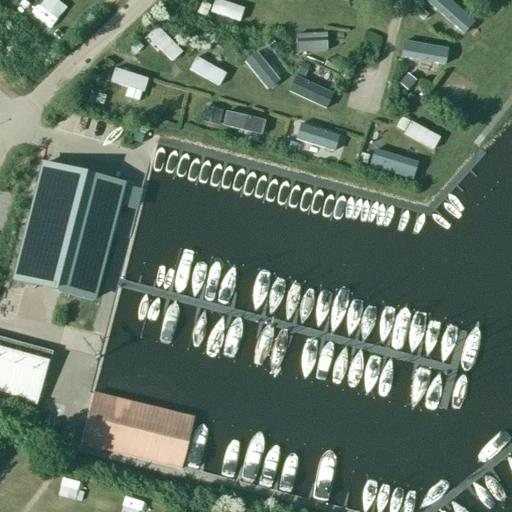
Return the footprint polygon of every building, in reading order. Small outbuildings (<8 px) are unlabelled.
[(433,0),(459,30),(472,19),(455,0),(433,0)] [(224,18),(242,18),(242,3),(223,3),(224,18)] [(311,47),(328,47),(327,29),(311,29),(311,47)] [(409,51),(443,60),(446,46),(412,37),(409,51)] [(132,52),(164,68),(171,54),(139,39),(132,52)] [(245,61),(266,91),(280,81),(259,51),(245,61)] [(188,70),(218,87),(227,71),(197,54),(188,70)] [(114,64),(110,83),(131,87),(135,68),(114,64)] [(471,99),(480,81),(449,66),(441,84),(471,99)] [(319,107),(328,91),(298,74),(289,90),(319,107)] [(257,132),(262,117),(227,105),(222,120),(257,132)] [(433,148),(441,134),(410,117),(402,131),(433,148)] [(328,153),(335,135),(299,123),(293,141),(328,153)] [(382,150),(378,160),(408,171),(412,161),(382,150)] [(122,184),(44,164),(14,281),(92,301),(122,184)] [(48,361),(0,348),(0,395),(36,406),(48,361)] [(179,469),(192,418),(92,393),(80,444),(179,469)] [(14,457),(6,478),(26,485),(34,464),(14,457)] [(130,498),(128,511),(153,511),(155,501),(130,498)]
